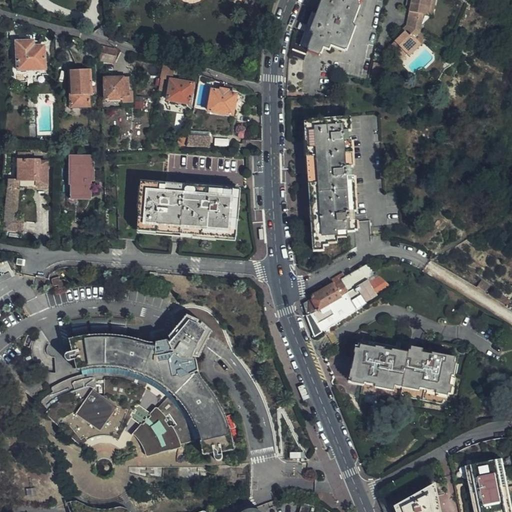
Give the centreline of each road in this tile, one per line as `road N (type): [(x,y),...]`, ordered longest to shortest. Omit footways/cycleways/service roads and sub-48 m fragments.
road 1 (motorway): [(0,122),(291,156),(511,157)]
road 2 (motorway): [(511,75),(346,77),(0,58)]
road 3 (tertiary): [(277,267),(272,91),(290,0)]
road 4 (residential): [(282,292),(378,250),(409,255),(511,317)]
road 5 (residential): [(27,250),(277,267)]
road 6 (tertiary): [(358,490),(282,292)]
road 7 (residential): [(358,490),(477,432),(511,426)]
road 8 (unknown): [(301,348),(370,314),(415,319)]
